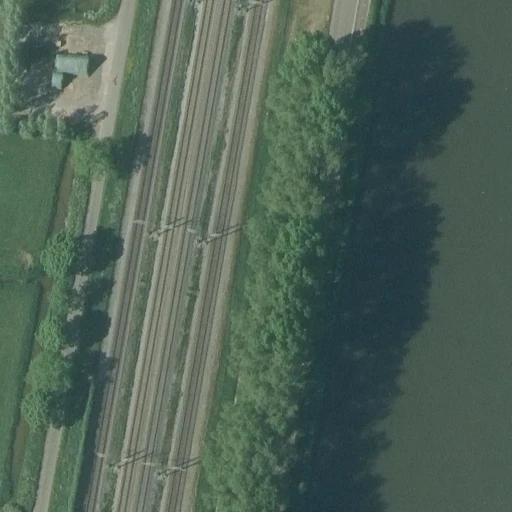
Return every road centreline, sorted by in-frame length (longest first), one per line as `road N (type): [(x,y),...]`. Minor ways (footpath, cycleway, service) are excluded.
road 1 (tertiary): [(262,511),(351,0)]
road 2 (unclassified): [(39,511),(127,0)]
